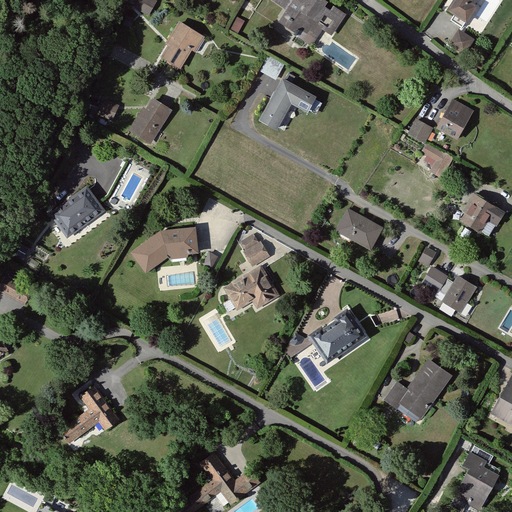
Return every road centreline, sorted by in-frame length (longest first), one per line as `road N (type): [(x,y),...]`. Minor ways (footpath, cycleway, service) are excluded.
road 1 (residential): [(511,361),(247,216)]
road 2 (residential): [(388,511),(370,467),(151,347)]
road 3 (residential): [(511,107),(365,0)]
road 4 (residential): [(117,0),(60,148)]
road 5 (track): [(0,252),(60,148)]
